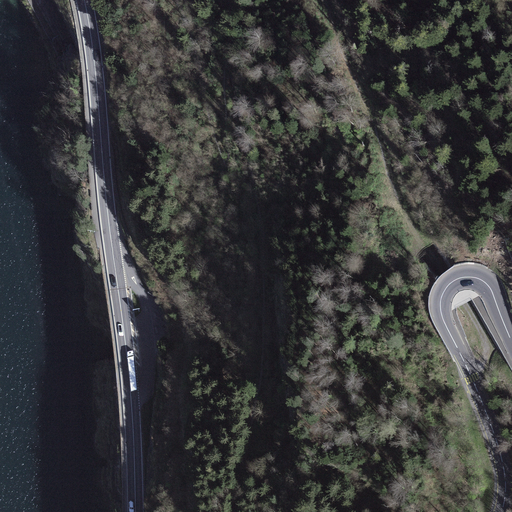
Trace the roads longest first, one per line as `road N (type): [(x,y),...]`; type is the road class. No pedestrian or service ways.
road 1 (primary): [(134,511),(126,353),(83,0)]
road 2 (secondary): [(498,511),(505,459),(442,317),(441,294),(451,276),(470,269),(489,280),(511,337)]
